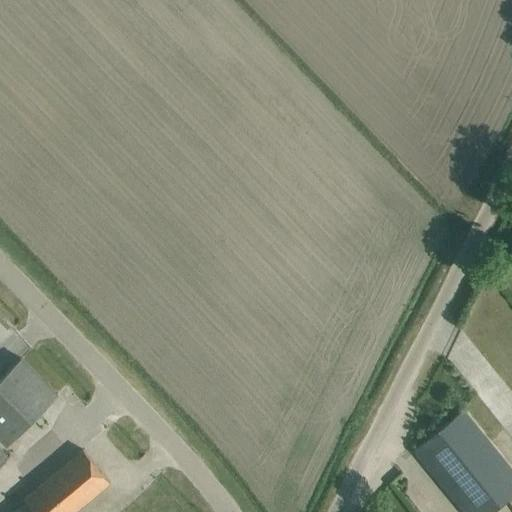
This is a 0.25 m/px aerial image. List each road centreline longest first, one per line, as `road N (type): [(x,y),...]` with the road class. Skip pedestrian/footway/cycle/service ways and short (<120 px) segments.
road 1 (unclassified): [(343,511),(511,165)]
road 2 (unclassified): [(221,511),(0,275)]
